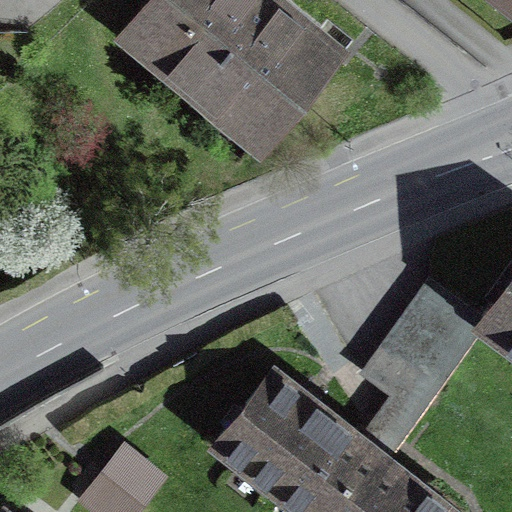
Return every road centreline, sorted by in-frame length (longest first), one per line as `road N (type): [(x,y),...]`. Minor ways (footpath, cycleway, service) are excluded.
road 1 (residential): [(288,236),(142,365),(0,455)]
road 2 (tertiary): [(0,377),(81,329),(288,236)]
road 3 (tertiary): [(288,236),(511,140)]
